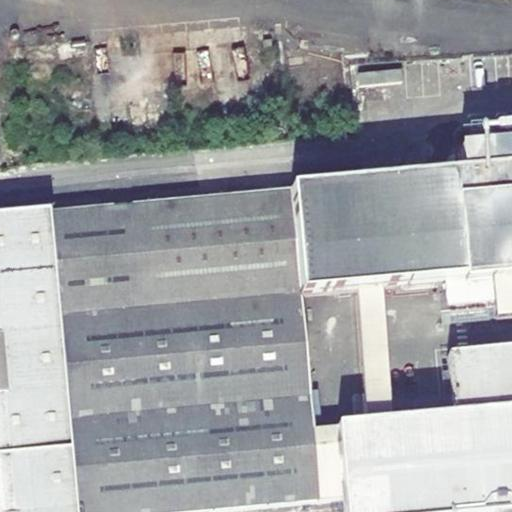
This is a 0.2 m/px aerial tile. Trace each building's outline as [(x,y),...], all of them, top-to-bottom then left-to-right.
[(411,68),(365,71),(366,85),(412,83),(411,68)] [(511,170),(290,191),(300,297),(511,277),(511,170)] [(230,511),(319,503),(300,297),(290,191),(48,212),(75,511),(230,511)] [(0,216),(0,511),(75,511),(48,212),(0,216)] [(451,422),(337,432),(343,511),(511,511),(511,355),(446,362),(451,422)]
